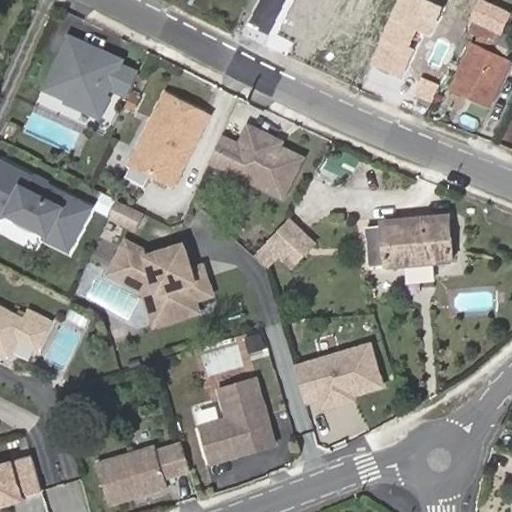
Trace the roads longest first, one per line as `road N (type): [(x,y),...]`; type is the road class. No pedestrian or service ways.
road 1 (residential): [(243,61),(389,134),(511,182)]
road 2 (residential): [(438,460),(367,469),(249,511)]
road 3 (residential): [(114,0),(243,61)]
